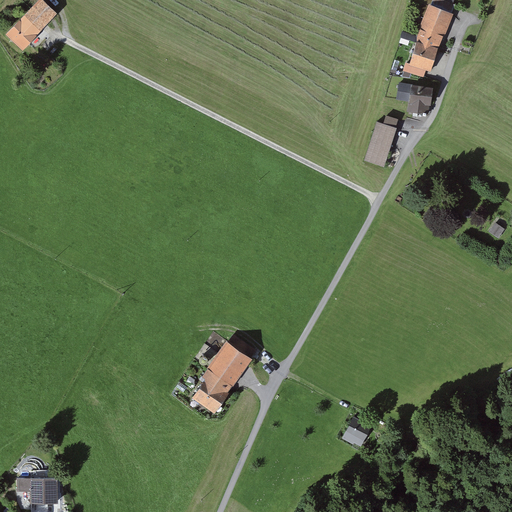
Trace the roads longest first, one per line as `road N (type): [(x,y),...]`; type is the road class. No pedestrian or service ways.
road 1 (residential): [(381,200),(61,38)]
road 2 (residential): [(222,511),(281,374),(381,200)]
